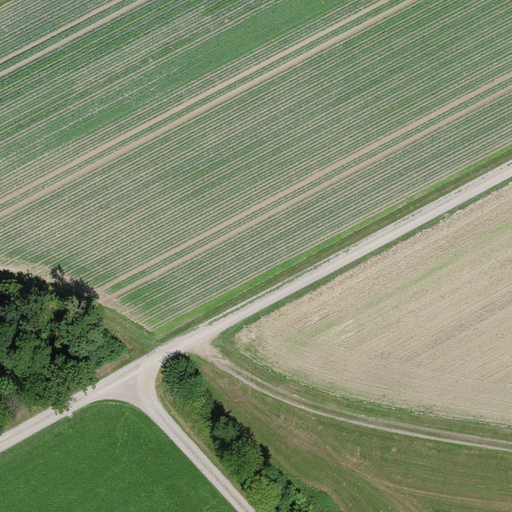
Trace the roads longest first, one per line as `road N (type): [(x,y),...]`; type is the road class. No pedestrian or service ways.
road 1 (track): [(0,445),(511,165)]
road 2 (track): [(199,337),(312,403),(511,442)]
road 3 (track): [(132,373),(255,511)]
